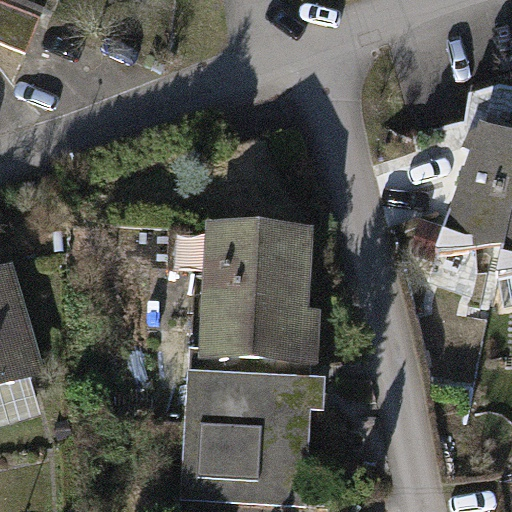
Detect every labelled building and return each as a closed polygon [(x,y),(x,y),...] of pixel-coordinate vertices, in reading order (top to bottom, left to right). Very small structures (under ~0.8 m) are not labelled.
[(48,26),(0,5),(0,48),(32,63),(48,26)] [(506,237),(511,214),(511,113),(487,108),(435,241),(506,237)] [(511,223),(501,263),(511,260),(511,223)] [(317,251),(214,245),(206,373),(309,380),(317,251)] [(0,288),(0,402),(50,386),(16,283),(0,288)] [(191,386),(182,511),(191,511),(313,511),(322,395),(191,386)]
